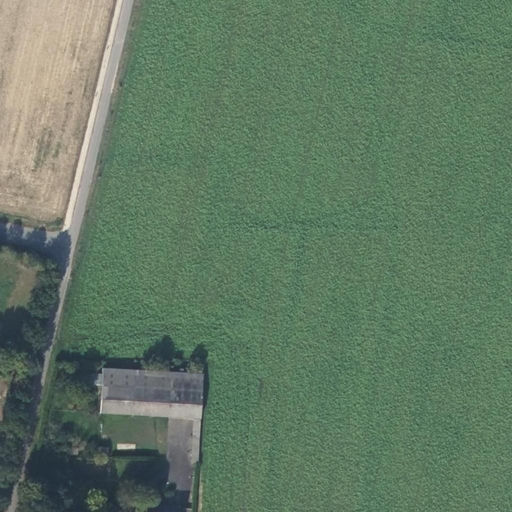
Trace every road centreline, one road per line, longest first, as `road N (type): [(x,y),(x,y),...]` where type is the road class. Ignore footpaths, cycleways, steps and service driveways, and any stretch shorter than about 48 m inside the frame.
road 1 (tertiary): [(9,511),(70,249)]
road 2 (unclassified): [(70,249),(129,0)]
